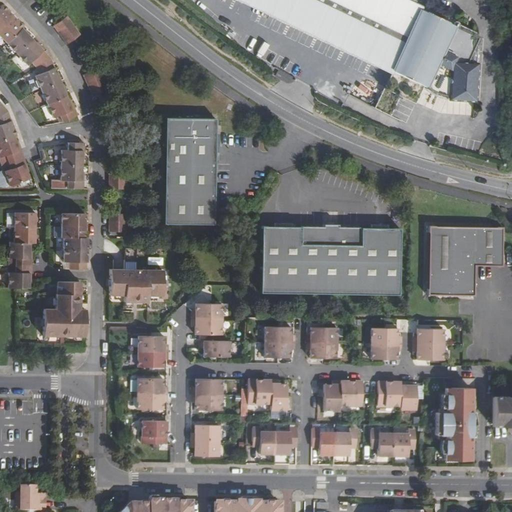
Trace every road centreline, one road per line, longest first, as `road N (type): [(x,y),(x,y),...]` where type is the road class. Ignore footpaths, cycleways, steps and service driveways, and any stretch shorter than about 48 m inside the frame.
road 1 (secondary): [(511,191),(415,166),(303,120),(133,0)]
road 2 (residential): [(95,479),(511,485)]
road 3 (residential): [(90,124),(95,274)]
road 4 (residential): [(11,0),(63,57),(90,124)]
